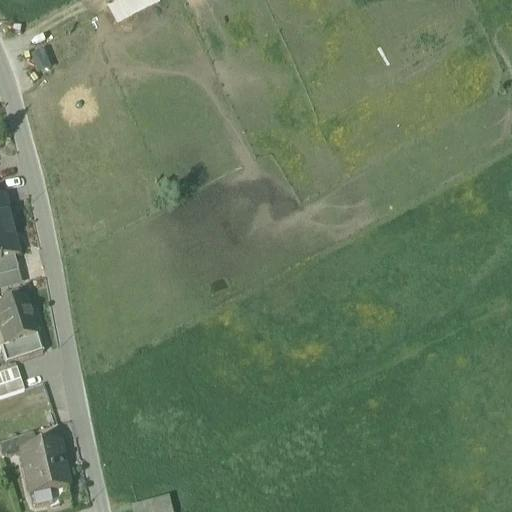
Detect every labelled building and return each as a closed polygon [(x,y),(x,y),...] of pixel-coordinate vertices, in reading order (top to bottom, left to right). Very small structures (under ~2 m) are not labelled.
[(118,25),(160,5),(157,0),(124,0),(109,8),(118,25)] [(0,231),(10,229),(2,200),(0,200),(0,231)] [(10,229),(0,231),(0,263),(14,260),(17,259),(10,229)] [(0,263),(0,280),(18,276),(14,260),(0,263)] [(0,292),(21,288),(18,276),(0,280),(0,292)] [(25,300),(0,308),(0,332),(5,348),(5,349),(37,339),(25,300)] [(43,356),(37,339),(5,349),(6,352),(0,354),(0,356),(4,368),(43,356)] [(0,376),(0,389),(20,383),(16,371),(0,376)] [(0,401),(24,394),(20,383),(0,389),(0,401)] [(36,450),(33,437),(0,447),(0,459),(1,462),(19,457),(20,457),(19,454),(35,451),(36,451),(36,450)] [(52,507),(49,495),(67,491),(70,490),(60,445),(36,450),(36,451),(35,451),(19,454),(20,457),(19,457),(29,499),(31,509),(34,511),(52,507)] [(135,511),(169,511),(167,503),(135,511)]
